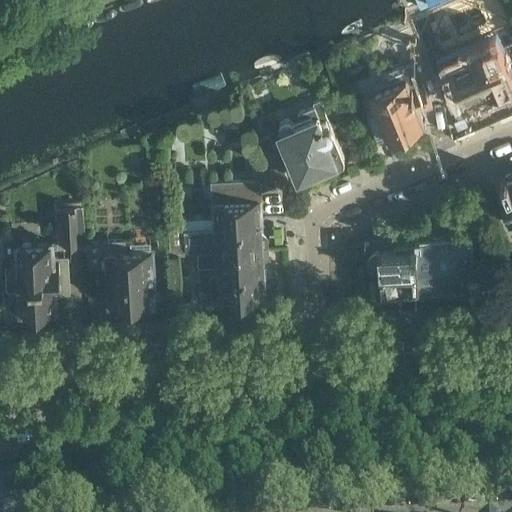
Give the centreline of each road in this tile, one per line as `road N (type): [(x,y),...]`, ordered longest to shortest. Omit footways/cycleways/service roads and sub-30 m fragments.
road 1 (tertiary): [(38,511),(511,486)]
road 2 (residential): [(511,131),(316,214),(318,364)]
road 3 (tertiary): [(318,364),(0,380)]
road 4 (tertiary): [(511,353),(318,364)]
